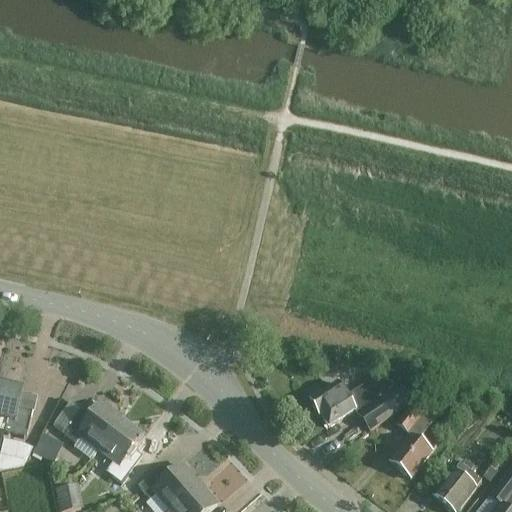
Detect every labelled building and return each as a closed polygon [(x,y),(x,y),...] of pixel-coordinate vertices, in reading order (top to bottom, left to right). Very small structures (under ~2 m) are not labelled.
[(415,404),(397,377),(384,385),(380,378),(348,399),(339,386),(311,404),(320,419),(321,418),(329,430),(356,413),(359,417),(360,417),(370,433),(415,404)] [(29,433),(38,398),(23,395),(23,392),(0,387),(0,452),(1,453),(5,434),(27,439),(29,433)] [(431,400),(441,408),(451,396),(440,388),(431,400)] [(496,410),(509,420),(511,415),(511,408),(503,402),(496,410)] [(99,453),(123,421),(101,405),(91,419),(81,412),(63,436),(77,447),(82,440),(99,453)] [(435,422),(415,406),(397,428),(412,439),(391,466),(411,482),(432,455),(418,444),(435,422)] [(125,483),(143,459),(133,451),(144,437),(123,421),(99,453),(116,466),(111,472),(125,483)] [(33,456),(54,466),(63,446),(43,436),(33,456)] [(24,446),(4,442),(0,463),(0,476),(1,476),(24,471),(34,451),(24,446)] [(482,482),(461,466),(454,474),(454,473),(434,499),(450,511),(460,511),(477,491),(476,491),(482,482)] [(169,511),(171,511),(201,487),(183,467),(170,479),(161,469),(139,489),(150,502),(157,497),(169,511)] [(511,511),(511,470),(490,499),(500,507),(495,511),(511,511)] [(56,492),(60,511),(76,511),(85,510),(80,487),(56,492)] [(212,511),(218,507),(201,487),(171,511),(212,511)]
